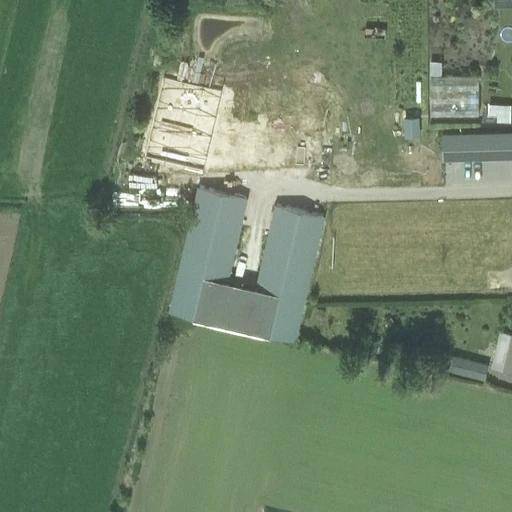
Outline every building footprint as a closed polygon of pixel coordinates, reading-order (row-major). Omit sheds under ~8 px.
[(275,119),(145,124),(146,153),(180,151),(180,171),(314,166),(313,147),(315,147),(313,108),(275,109),(275,119)] [(419,135),(418,118),(405,118),(406,135),(419,135)] [(511,130),(443,132),(443,155),(444,159),(511,157),(511,130)] [(169,311),(246,328),(296,340),(326,215),(275,203),(256,286),(230,280),(249,197),(199,185),(198,188),(193,207),(169,311)] [(511,334),(503,372),(511,374),(511,334)] [(486,379),(487,377),(490,363),(453,354),(449,370),(486,379)]
